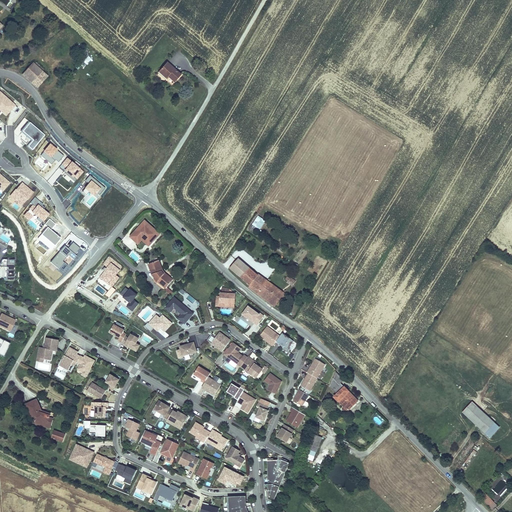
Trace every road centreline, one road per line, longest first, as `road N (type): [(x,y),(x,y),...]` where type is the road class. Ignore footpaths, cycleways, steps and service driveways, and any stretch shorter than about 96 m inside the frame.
road 1 (tertiary): [(477,505),(308,336)]
road 2 (residential): [(133,371),(116,403),(115,447),(122,454),(205,492),(256,492)]
road 3 (tertiary): [(308,336),(241,287),(146,197)]
road 4 (track): [(155,182),(265,0)]
road 5 (tertiary): [(146,197),(77,148),(28,86),(0,72)]
road 6 (residential): [(291,374),(220,322),(157,344),(133,371)]
road 7 (residential): [(251,449),(236,431),(133,371)]
